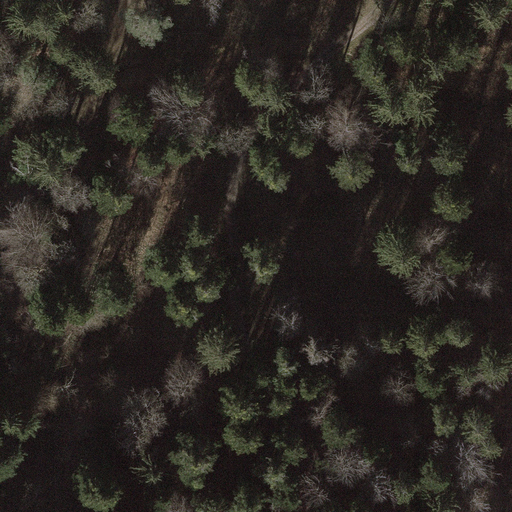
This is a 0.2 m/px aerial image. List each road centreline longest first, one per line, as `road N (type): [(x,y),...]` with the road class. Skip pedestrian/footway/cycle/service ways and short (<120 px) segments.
road 1 (track): [(306,511),(301,432),(250,354),(234,309),(229,191),(258,127),(383,0)]
road 2 (track): [(128,0),(97,105),(67,153),(0,227)]
